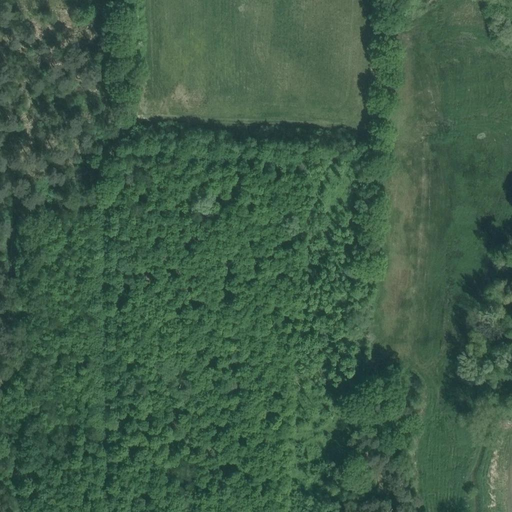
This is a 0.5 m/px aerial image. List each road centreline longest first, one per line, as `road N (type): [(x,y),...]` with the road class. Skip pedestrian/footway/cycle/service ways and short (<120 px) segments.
road 1 (track): [(121,0),(123,119),(105,205),(109,511)]
road 2 (track): [(0,381),(10,373),(19,226),(31,211),(105,205)]
road 3 (track): [(0,131),(122,75)]
